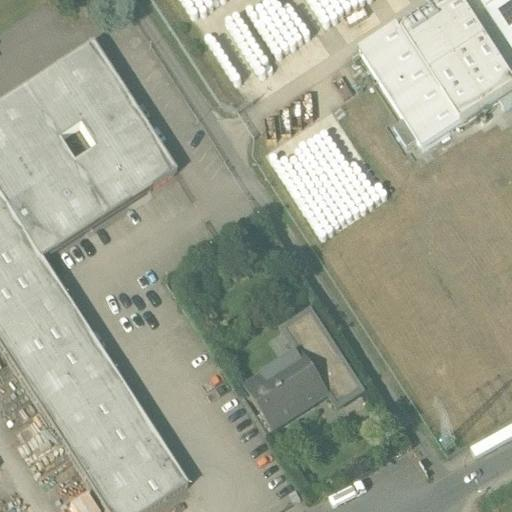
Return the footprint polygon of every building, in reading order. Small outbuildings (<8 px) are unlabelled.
[(511,0),(456,0),(457,1),(458,1),(511,83),(511,0)] [(457,1),(402,37),(461,128),(511,95),(511,83),(458,1),(457,1)] [(461,128),(402,37),(397,30),(359,54),(423,153),(461,128)] [(0,108),(0,201),(40,264),(175,177),(135,116),(92,49),(42,81),(0,108)] [(40,264),(0,201),(0,354),(101,511),(155,511),(187,491),(40,264)] [(362,397),(311,317),(281,336),(282,338),(286,336),(300,358),(296,360),(298,363),(285,372),(283,369),(246,392),(248,397),(249,397),(260,414),(274,436),(293,423),(292,420),(317,403),(319,406),(329,400),(337,413),(362,397)]
